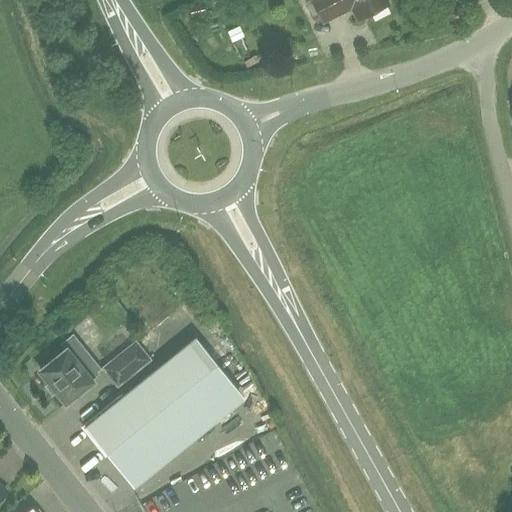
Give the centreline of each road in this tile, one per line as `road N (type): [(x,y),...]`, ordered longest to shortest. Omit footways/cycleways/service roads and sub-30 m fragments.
road 1 (secondary): [(405,511),(226,199)]
road 2 (unclassified): [(245,128),(479,47)]
road 3 (tertiary): [(0,309),(90,214),(154,180)]
road 4 (unclassified): [(511,221),(479,47)]
road 5 (unclassified): [(92,511),(0,402)]
road 6 (secondary): [(174,108),(117,0)]
